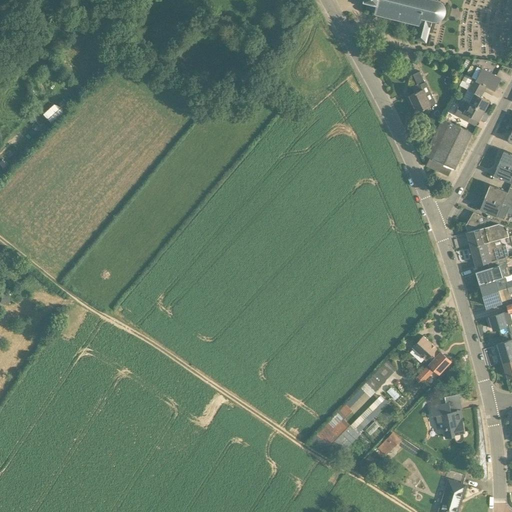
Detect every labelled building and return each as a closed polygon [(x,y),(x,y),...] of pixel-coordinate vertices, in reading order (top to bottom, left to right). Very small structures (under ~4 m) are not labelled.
[(368,0),(370,0),(367,10),(376,12),(375,13),(419,24),(415,40),(427,43),(431,27),(433,19),(438,19),(441,17),(444,14),(445,11),(445,7),(443,4),(441,1),(437,0),(368,0)] [(495,90),(501,79),(482,69),(476,80),(486,85),(495,90)] [(426,94),(424,89),(427,87),(420,72),(413,75),(418,85),(412,88),(415,93),(409,95),(417,112),(431,106),(435,104),(430,92),(426,94)] [(468,82),(471,77),(464,73),(461,78),(468,82)] [(483,114),(489,102),(475,94),(468,106),(483,114)] [(483,114),(468,106),(465,113),(456,108),(453,115),(466,122),(470,116),(479,121),(483,114)] [(60,108),(47,120),(49,123),(63,112),(60,108)] [(454,171),(472,134),(472,133),(442,119),(425,155),(430,158),(426,165),(446,175),(450,168),(454,169),(453,170),(454,171)] [(0,180),(16,165),(7,136),(0,143),(0,180)] [(511,154),(504,151),(503,152),(504,152),(500,164),(511,169),(511,154)] [(494,176),(511,183),(511,182),(511,169),(500,164),(495,175),(494,175),(494,176)] [(511,188),(510,187),(510,188),(511,188),(511,194),(508,193),(507,193),(508,192),(490,185),(490,186),(491,186),(486,197),(503,204),(511,207),(511,188)] [(511,207),(503,204),(486,197),(481,210),(480,209),(480,210),(498,217),(504,220),(507,213),(511,214),(511,207)] [(506,227),(487,218),(474,213),(466,225),(473,223),(475,227),(483,224),(489,242),(494,240),(509,236),(506,227)] [(475,227),(473,223),(466,225),(465,226),(467,232),(471,247),(489,242),(483,224),(475,227)] [(494,240),(489,242),(471,247),(474,259),(476,266),(490,262),(505,258),(509,257),(506,248),(506,245),(496,248),(494,240)] [(480,284),(510,275),(508,268),(505,258),(490,262),(491,268),(477,273),(480,284)] [(510,293),(511,292),(511,280),(506,282),(505,277),(511,276),(510,275),(480,284),(484,295),(508,288),(510,293)] [(487,307),(503,303),(502,302),(511,299),(510,293),(508,288),(484,295),(487,307)] [(1,302),(8,303),(10,294),(3,293),(1,302)] [(511,303),(507,305),(508,311),(490,317),(493,330),(507,326),(511,324),(511,319),(510,313),(511,312),(511,303)] [(419,324),(422,327),(424,329),(432,321),(427,316),(419,324)] [(432,361),(438,354),(435,350),(437,348),(423,336),(413,347),(426,360),(428,357),(432,361)] [(511,339),(498,344),(498,345),(497,347),(498,349),(499,350),(502,357),(500,358),(501,361),(503,361),(503,363),(511,360),(511,339)] [(451,361),(441,353),(439,354),(438,354),(432,361),(433,361),(416,379),(421,384),(435,370),(439,374),(451,361)] [(391,363),(388,359),(377,372),(346,404),(315,435),(308,444),(336,461),(343,454),(361,435),(361,434),(363,432),(360,429),(364,424),(368,427),(392,401),(384,394),(365,414),(363,413),(351,425),(345,419),(352,412),(354,414),(363,404),(386,381),(386,380),(398,369),(395,366),(398,364),(394,360),(391,363)] [(511,376),(511,360),(503,363),(506,370),(504,371),(505,374),(507,374),(508,378),(511,376)] [(391,387),(388,391),(395,398),(399,394),(391,387)] [(451,412),(450,403),(430,407),(432,416),(434,416),(437,430),(444,428),(445,438),(455,437),(455,439),(456,441),(458,442),(459,442),(461,442),(462,442),(463,441),(464,439),(464,437),(464,433),(465,433),(464,424),(460,425),(457,410),(451,412)] [(391,451),(401,440),(393,432),(382,443),(391,451)] [(466,485),(463,484),(466,475),(448,470),(446,479),(447,480),(437,511),(457,511),(460,505),(457,505),(463,485),(466,486),(466,485)]
